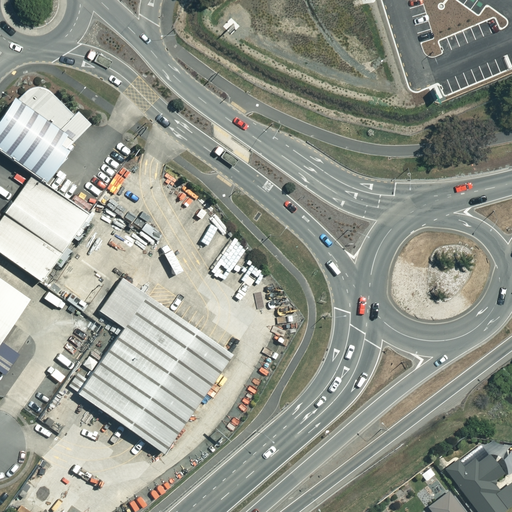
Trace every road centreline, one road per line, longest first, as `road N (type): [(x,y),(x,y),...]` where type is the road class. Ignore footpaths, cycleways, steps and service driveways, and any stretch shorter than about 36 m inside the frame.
road 1 (secondary): [(368,293),(290,212),(119,74),(50,48)]
road 2 (secondary): [(151,52),(188,90),(330,190),(409,218)]
road 3 (trunk): [(511,343),(290,511)]
road 4 (trunk): [(203,511),(330,392),(370,305)]
road 5 (trunk): [(460,336),(255,511)]
road 6 (trunk): [(426,214),(491,238),(502,286)]
